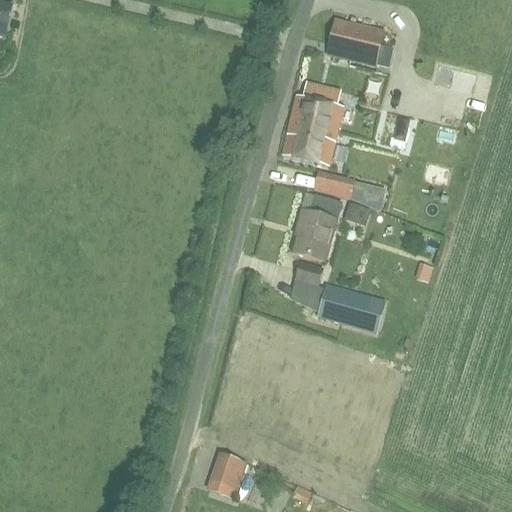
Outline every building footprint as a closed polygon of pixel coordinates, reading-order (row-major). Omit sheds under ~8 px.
[(0,37),(5,39),(12,7),(0,4),(0,37)] [(376,67),(383,35),(337,24),(329,56),(376,67)] [(336,139),(343,109),(298,98),(290,128),(336,139)] [(377,132),(400,135),(402,117),(379,114),(377,132)] [(402,139),(425,149),(433,130),(410,120),(402,139)] [(328,169),(336,139),(290,128),(283,158),(328,169)] [(351,202),(355,183),(338,179),(333,198),(351,202)] [(331,222),(336,204),(317,199),(312,217),(302,214),(298,228),(301,229),(294,256),(325,264),(336,224),(331,222)] [(319,290),(324,271),(302,265),(295,283),(319,290)] [(374,338),(384,305),(329,286),(317,319),(374,338)] [(233,501),(246,465),(221,456),(209,492),(233,501)]
